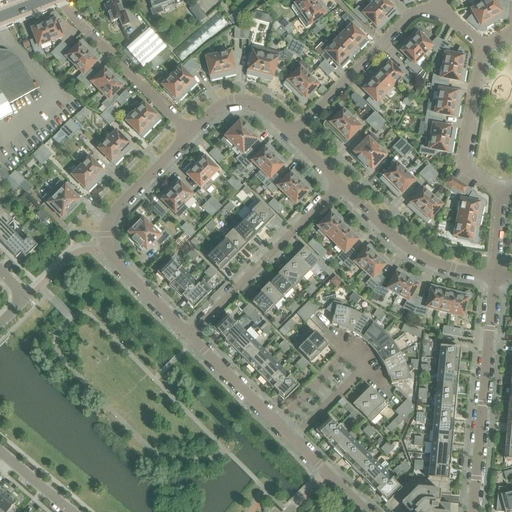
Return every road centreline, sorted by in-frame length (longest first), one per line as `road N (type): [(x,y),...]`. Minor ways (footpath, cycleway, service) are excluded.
road 1 (residential): [(189,131),(116,206),(105,234),(114,262),(189,333)]
road 2 (residential): [(472,511),(493,274)]
road 3 (residential): [(339,183),(189,333)]
road 4 (residential): [(292,135),(412,9),(442,4)]
road 5 (residential): [(189,131),(59,0)]
road 6 (residential): [(493,274),(428,260),(339,183)]
road 7 (residential): [(484,44),(462,165),(500,190)]
road 8 (residential): [(292,135),(254,102),(231,100),(189,131)]
road 9 (residential): [(189,333),(276,423)]
